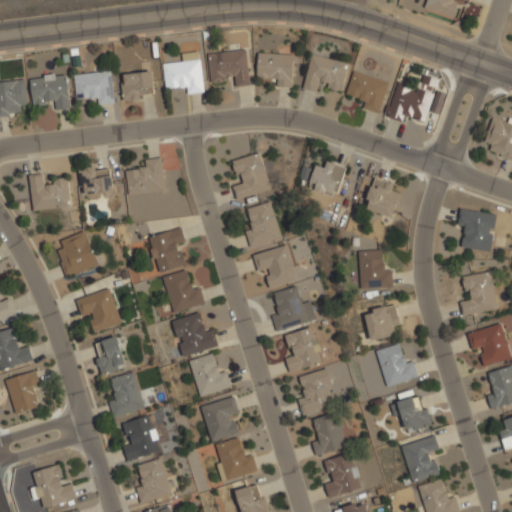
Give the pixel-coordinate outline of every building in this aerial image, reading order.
[(426,0),(424,8),(454,18),(459,0),(462,0),(467,1),(467,0),(426,0)] [(212,81),(234,79),(235,87),(251,86),(247,50),(209,54),(212,81)] [(167,88),(186,86),(187,94),(205,93),(201,52),(181,54),(182,63),(164,65),(167,88)] [(258,77),(275,77),(275,87),(293,87),(294,54),(258,53),(258,77)] [(304,89),(318,92),(320,84),(344,89),(350,62),(312,54),(304,89)] [(95,96),(96,105),(116,103),(112,71),(75,75),(77,98),(95,96)] [(156,98),(153,71),(121,74),(124,101),(156,98)] [(362,108),(381,113),(390,81),(354,71),(348,95),(364,99),(362,108)] [(34,104),(52,101),(53,111),(72,108),(67,72),(30,77),(34,104)] [(0,81),(0,116),(20,114),(19,104),(29,103),(26,79),(0,81)] [(388,117),(405,122),(407,115),(426,121),(435,92),(399,81),(388,117)] [(511,120),(491,118),(487,142),(493,143),(492,153),(511,156),(511,120)] [(237,199),(260,194),(261,200),(274,197),(264,152),(234,160),(240,183),(233,184),(237,199)] [(143,160),(145,170),(126,173),(129,195),(167,190),(162,157),(143,160)] [(347,168),(328,160),(325,169),(317,166),(309,187),(336,198),(347,168)] [(114,195),(113,166),(80,168),(81,197),(114,195)] [(34,211),(72,207),(69,179),(47,182),(46,174),(30,175),(34,211)] [(396,193),(398,185),(374,177),(364,208),(393,218),(401,195),(396,193)] [(283,239),(272,201),(249,208),(254,227),(246,230),(251,248),(283,239)] [(458,227),(467,228),(464,248),(494,252),(499,213),(460,208),(458,227)] [(185,266),(179,246),(187,243),(182,228),(148,237),(158,274),(185,266)] [(67,277),(99,265),(86,233),(55,245),(67,277)] [(254,253),(258,273),(268,270),(272,287),(298,282),(290,245),(254,253)] [(361,289),(394,287),(393,268),(384,269),(383,250),(359,251),(361,289)] [(205,307),(199,281),(189,284),(186,271),(164,276),(173,314),(205,307)] [(464,316),(499,310),(492,271),(464,277),(468,298),(461,299),(464,316)] [(273,314),(277,332),(308,324),(299,286),(275,292),(280,313),(273,314)] [(77,298),(82,319),(93,316),(97,331),(122,324),(113,288),(77,298)] [(0,321),(18,315),(11,298),(4,301),(0,289),(0,321)] [(371,341),(402,334),(395,304),(365,311),(371,341)] [(173,320),(183,357),(220,347),(215,330),(206,332),(201,313),(173,320)] [(469,332),(473,352),(482,350),(486,366),(511,360),(504,324),(469,332)] [(0,360),(3,370),(33,361),(28,344),(19,347),(13,327),(0,331),(0,360)] [(313,327),(284,335),(290,356),(286,357),(291,372),(323,364),(313,327)] [(102,352),(95,354),(102,375),(128,367),(118,336),(99,342),(102,352)] [(386,386),(419,378),(415,361),(405,364),(400,344),(377,350),(386,386)] [(190,361),(201,397),(232,388),(227,372),(220,374),(213,354),(190,361)] [(511,403),(511,370),(511,367),(485,374),(495,409),(511,403)] [(301,376),(307,397),(300,399),(304,416),(338,407),(328,369),(301,376)] [(6,380),(16,414),(37,408),(32,392),(41,389),(36,370),(6,380)] [(135,372),(112,379),(118,400),(110,403),(114,418),(146,409),(135,372)] [(398,402),(407,433),(432,425),(422,395),(398,402)] [(202,407),(212,441),(238,434),(234,417),(240,416),(235,398),(202,407)] [(313,443),(318,457),(348,447),(338,413),(314,421),(320,440),(313,443)] [(127,462),(161,454),(152,417),(124,423),(129,445),(124,447),(127,462)] [(511,417),(505,420),(507,428),(500,431),(506,450),(511,448),(511,417)] [(402,445),(413,483),(439,475),(434,454),(442,452),(437,436),(402,445)] [(222,481),(258,472),(253,453),(244,455),(240,438),(213,445),(222,481)] [(364,489),(354,453),(323,462),(332,497),(364,489)] [(144,485),(137,487),(142,504),(172,495),(162,459),(139,465),(144,485)] [(42,508),(76,500),(72,482),(66,484),(61,465),(33,472),(42,508)] [(459,511),(453,488),(446,490),(443,479),(419,485),(426,511),(459,511)] [(241,511),(269,511),(261,483),(236,490),(241,511)] [(369,511),(366,500),(334,510),(334,511),(369,511)]
